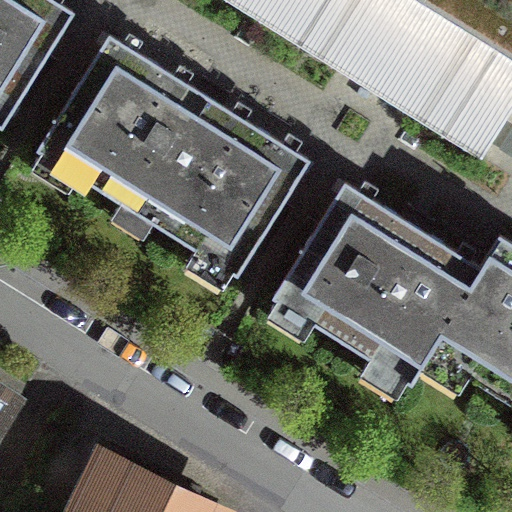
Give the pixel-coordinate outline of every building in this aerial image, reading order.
[(57,0),(0,0),(0,123),(1,124),(73,10),(57,0)] [(511,0),(227,0),(477,156),(481,158),(511,108),(511,0)] [(38,147),(237,271),(309,157),(209,95),(109,33),(38,147)] [(511,240),(500,233),(480,264),(416,224),(345,180),(273,294),(411,380),(431,349),(511,399),(511,240)] [(0,427),(18,399),(0,387),(0,427)] [(215,511),(108,461),(84,511),(215,511)] [(0,511),(11,511),(13,508),(21,492),(0,481),(0,511)]
